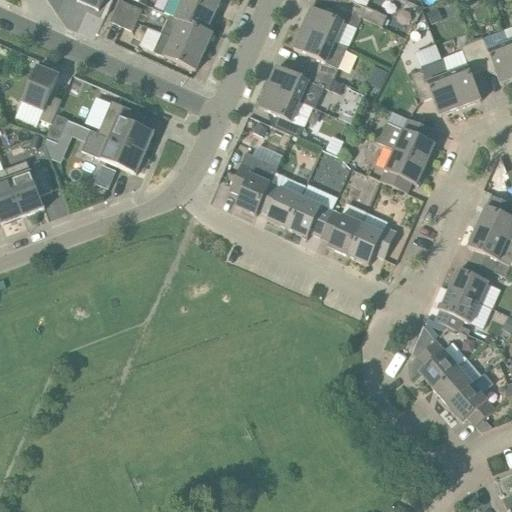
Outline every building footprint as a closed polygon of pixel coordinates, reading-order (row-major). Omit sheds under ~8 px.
[(78,0),(77,3),(99,13),(104,0),(78,0)] [(178,0),(171,0),(164,15),(169,18),(169,19),(180,24),(181,23),(207,34),(208,33),(215,16),(183,2),(182,2),(178,0)] [(178,0),(182,2),(183,2),(215,16),(222,0),(178,0)] [(387,18),(354,3),(355,0),(338,0),(335,8),(361,20),(362,20),(382,29),(387,18)] [(120,2),(110,24),(122,29),(131,7),(120,2)] [(131,7),(122,29),(133,34),(143,12),(131,7)] [(303,31),(347,51),(356,30),(361,20),(372,25),(362,20),(361,20),(335,8),(330,19),(312,11),(303,31)] [(437,10),(426,14),(431,26),(442,22),(437,10)] [(162,34),(161,35),(204,55),(213,36),(208,33),(207,34),(181,23),(180,24),(169,19),(162,34)] [(338,71),(347,51),(303,31),(294,52),(312,60),(307,70),(333,82),(338,71)] [(161,35),(153,54),(164,59),(196,74),(204,55),(161,35)] [(500,87),(511,82),(511,54),(508,44),(487,52),(483,40),(472,44),(482,73),(493,68),(500,87)] [(447,76),(461,111),(482,103),(472,77),(482,73),(472,44),(461,48),(468,68),(447,76)] [(52,127),(62,103),(50,98),(59,78),(37,69),(22,105),(43,114),(40,122),(52,127)] [(333,82),(307,70),(302,81),(277,70),(268,90),(313,110),(315,111),(324,90),(329,92),(333,82)] [(440,119),(461,111),(447,76),(426,84),(422,72),(411,76),(415,86),(422,104),(432,100),(440,119)] [(330,92),(339,97),(343,87),(334,83),(330,92)] [(305,130),(313,110),(268,90),(259,111),(277,119),(272,129),(291,137),(298,141),(302,133),(303,130),(305,130)] [(112,104),(98,136),(109,141),(145,156),(154,135),(140,129),(145,118),(124,109),(112,104)] [(378,145),(393,152),(426,167),(436,147),(430,144),(435,134),(408,122),(402,132),(387,125),(378,145)] [(257,124),(252,134),(262,139),(267,129),(257,124)] [(59,144),(63,133),(51,128),(47,139),(59,144)] [(302,133),(298,141),(304,143),(308,135),(302,133)] [(30,149),(38,151),(41,139),(34,137),(30,149)] [(100,162),(136,177),(145,156),(109,141),(100,162)] [(426,167),(393,152),(380,184),(407,196),(412,186),(417,188),(426,167)] [(235,209),(257,218),(259,213),(271,186),(274,181),(276,174),(275,174),(277,170),(246,156),(230,193),(240,198),(235,209)] [(9,182),(23,219),(44,211),(40,200),(63,191),(54,167),(31,175),(30,175),(9,182)] [(267,223),(287,232),(304,194),(274,181),(271,186),(259,213),(269,217),(267,223)] [(0,223),(1,227),(23,219),(9,182),(0,185),(0,223)] [(310,236),(320,240),(335,208),(304,194),(287,232),(308,241),(310,236)] [(511,213),(511,207),(492,198),(478,230),(507,243),(507,242),(511,231),(511,219),(510,219),(511,213)] [(328,250),(348,259),(365,222),(335,208),(320,240),(330,245),(328,250)] [(365,222),(348,259),(369,268),(374,257),(384,262),(396,235),(365,222)] [(492,274),(504,279),(511,261),(511,244),(507,242),(507,243),(478,230),(468,250),(475,253),(470,264),(492,274)] [(459,272),(450,292),(479,305),(488,285),(487,284),(492,274),(470,264),(466,275),(459,272)] [(435,324),(458,334),(463,322),(470,326),(479,305),(450,292),(435,324)] [(511,319),(509,318),(502,330),(511,336),(511,334),(511,319)] [(419,374),(433,392),(458,370),(445,354),(436,344),(440,340),(437,337),(445,329),(426,320),(412,355),(416,359),(408,367),(410,382),(419,374)] [(433,392),(447,408),(472,387),(458,370),(433,392)] [(511,412),(511,384),(503,388),(511,412)] [(491,430),(484,422),(495,413),(472,387),(447,408),(462,425),(468,420),(480,435),(491,430)] [(506,511),(511,511),(511,501),(503,504),(506,511)]
